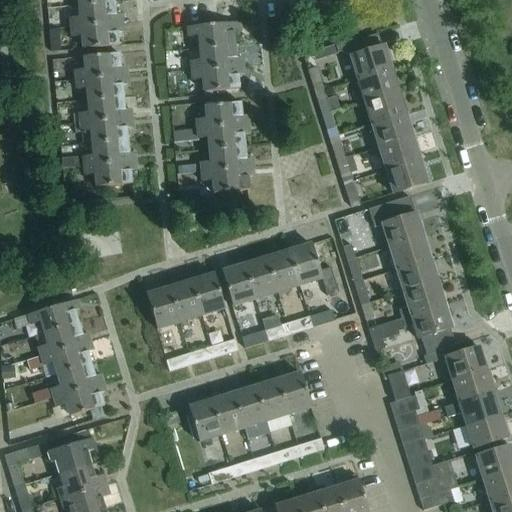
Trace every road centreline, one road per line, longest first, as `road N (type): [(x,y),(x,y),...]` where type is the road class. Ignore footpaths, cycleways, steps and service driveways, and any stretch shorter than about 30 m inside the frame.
road 1 (unclassified): [(482,185),(423,0)]
road 2 (residential): [(346,335),(402,511)]
